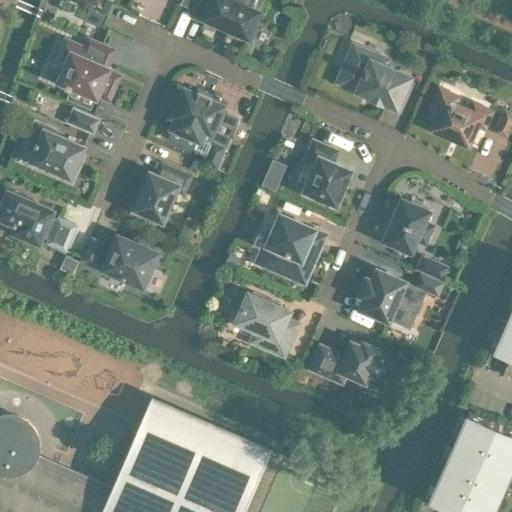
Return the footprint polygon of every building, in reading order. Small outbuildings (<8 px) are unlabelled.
[(180,0),(179,3),(193,9),(193,11),(232,28),(230,33),(246,40),(253,37),(257,27),(255,21),(259,10),(236,0),(180,0)] [(103,15),(90,10),(86,19),(99,25),(103,15)] [(65,38),(55,61),(65,65),(59,80),(66,83),(66,84),(71,87),(67,97),(91,108),(99,91),(109,95),(117,77),(106,72),(109,67),(106,66),(114,48),(88,37),(84,46),(65,38)] [(399,106),(409,83),(407,82),(410,76),(384,65),(387,59),(354,45),(339,80),(370,94),(368,98),(384,105),(386,101),(399,106)] [(264,51),(259,61),(269,65),(273,55),(264,51)] [(179,115),(169,138),(194,149),(204,126),(211,129),(221,104),(210,99),(212,95),(199,90),(197,94),(186,89),(183,95),(179,93),(173,106),(178,107),(175,114),(179,115)] [(491,111),(474,103),(471,110),(454,103),(457,96),(441,89),(434,104),(442,107),(434,126),(468,141),(476,122),(484,126),(491,111)] [(93,131),(99,119),(74,108),(69,121),(93,131)] [(495,130),(506,135),(511,122),(511,111),(505,108),(495,130)] [(84,145),(54,132),(55,129),(36,121),(28,139),(38,144),(31,159),(51,168),(50,170),(72,180),(79,164),(76,163),(84,145)] [(213,140),(203,161),(216,167),(225,146),(213,140)] [(336,203),(344,183),(347,184),(352,173),(349,172),(351,169),(332,161),(337,150),(314,140),(306,158),(317,162),(306,189),(308,190),(306,194),(318,199),(319,195),(336,203)] [(134,207),(163,220),(176,189),(184,193),(192,174),(163,162),(158,174),(150,171),(142,190),(138,188),(133,202),(136,203),(134,207)] [(214,168),(211,175),(214,182),(222,186),(227,173),(214,168)] [(265,175),(262,183),(276,190),(279,181),(265,175)] [(53,209),(27,198),(28,196),(28,195),(27,195),(11,188),(10,190),(9,190),(6,196),(2,194),(0,197),(0,208),(0,209),(0,215),(17,223),(14,230),(39,240),(43,231),(51,234),(47,241),(66,249),(77,224),(58,216),(56,221),(49,218),(53,209)] [(403,198),(386,238),(411,249),(415,240),(424,244),(433,222),(425,219),(428,210),(422,207),(423,203),(411,198),(410,201),(403,198)] [(273,233),(270,232),(262,250),(269,253),(264,264),(305,281),(318,251),(314,249),(321,232),(281,215),(273,233)] [(119,235),(105,266),(129,277),(126,282),(143,290),(152,268),(150,267),(156,252),(119,235)] [(92,237),(82,259),(93,263),(103,241),(92,237)] [(229,252),(224,263),(237,269),(242,257),(229,252)] [(66,254),(60,267),(73,273),(79,260),(66,254)] [(422,254),(417,267),(442,278),(448,265),(422,254)] [(378,270),(373,281),(368,279),(362,293),(367,295),(362,306),(377,313),(375,317),(390,323),(399,304),(395,302),(404,281),(378,270)] [(443,282),(421,272),(416,284),(438,293),(443,282)] [(227,291),(220,296),(221,305),(223,306),(227,309),(228,308),(229,309),(237,303),(236,295),(240,286),(231,282),(227,291)] [(289,310),(264,299),(265,296),(254,291),(253,294),(249,292),(237,320),(257,329),(252,340),(284,353),(294,329),(283,324),(289,310)] [(511,352),(511,312),(497,346),(511,352)] [(320,344),(310,368),(343,382),(348,371),(365,379),(366,376),(385,384),(394,388),(403,366),(394,362),(396,359),(377,351),(378,348),(364,342),(363,346),(352,341),(346,355),(320,344)] [(396,359),(403,362),(407,352),(400,349),(396,359)] [(243,511),(273,445),(153,392),(111,488),(100,511),(243,511)] [(469,511),(490,511),(511,462),(511,429),(469,410),(432,496),(469,511)] [(100,511),(111,488),(36,455),(37,453),(38,451),(38,449),(39,447),(39,445),(39,442),(39,440),(38,438),(38,436),(37,434),(37,432),(36,430),(35,428),(33,426),(32,424),(31,423),(29,421),(27,420),(26,419),(24,417),(22,416),(20,415),(18,415),(16,414),(14,414),(11,414),(7,414),(5,414),(3,414),(0,414),(0,511),(100,511)]
